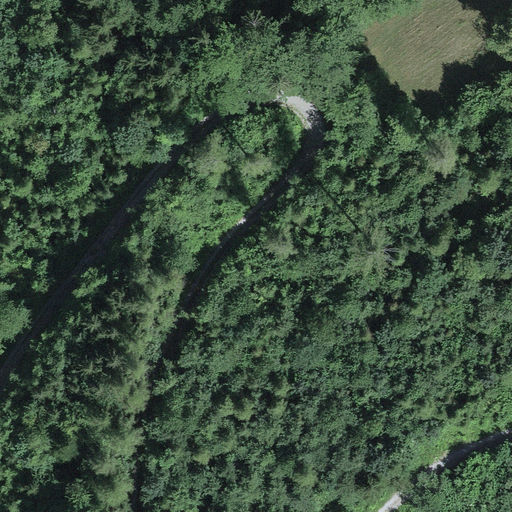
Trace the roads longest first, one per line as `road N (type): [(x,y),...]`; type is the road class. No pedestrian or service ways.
road 1 (track): [(0,412),(22,360),(199,134),(275,93),(304,110),(314,136),(294,182),(200,286),(151,407),(140,511)]
road 2 (track): [(399,511),(420,487),(511,431)]
